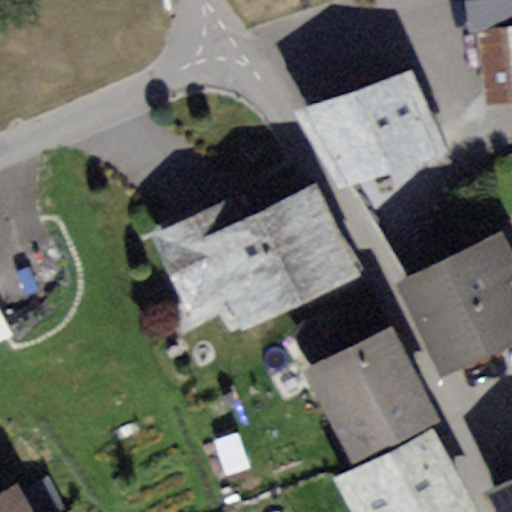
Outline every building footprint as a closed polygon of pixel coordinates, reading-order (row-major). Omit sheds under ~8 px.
[(511,0),(455,0),(460,33),(467,32),(511,26),(511,0)] [(511,26),(467,32),(477,106),(511,101),(511,26)] [(394,64),(292,114),(332,196),(435,146),(394,64)] [(294,173),(144,248),(180,319),(213,303),(227,331),(345,273),(294,173)] [(511,281),(485,226),(379,278),(427,373),(511,330),(511,281)] [(373,323),(288,365),(338,465),(423,423),(373,323)] [(338,465),(320,477),(338,511),(461,511),(468,508),(423,423),(338,465)] [(511,511),(511,464),(472,485),(486,511),(511,511)] [(15,511),(1,485),(0,485),(0,511),(39,511),(38,509),(32,511),(15,511)]
